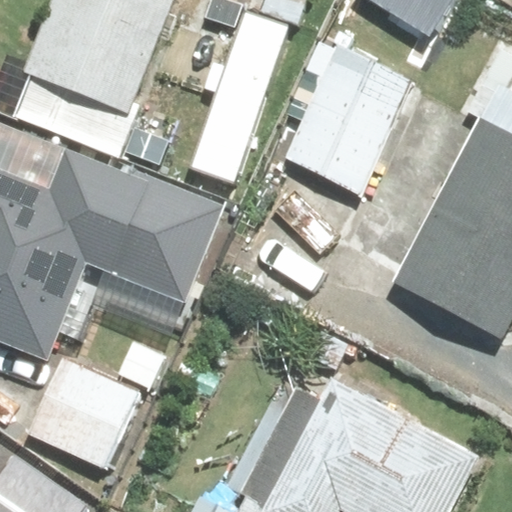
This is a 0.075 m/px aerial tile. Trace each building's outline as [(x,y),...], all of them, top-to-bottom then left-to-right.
[(52,0),(20,81),(128,123),(176,0),(52,0)] [(414,88),(331,53),(285,165),(368,199),(414,88)] [(511,143),(480,126),(391,292),(500,350),(511,327),(511,143)] [(0,350),(47,368),(84,271),(183,308),(219,213),(63,154),(48,193),(0,174),(0,350)] [(111,389),(137,400),(157,409),(174,367),(127,348),(111,389)] [(106,476),(137,400),(111,389),(56,367),(25,442),(106,476)] [(452,511),(479,463),(333,384),(263,511),(452,511)] [(10,463),(0,478),(0,511),(82,511),(83,511),(10,463)]
